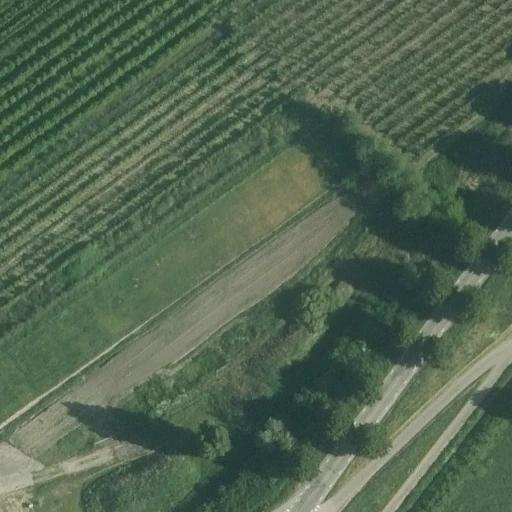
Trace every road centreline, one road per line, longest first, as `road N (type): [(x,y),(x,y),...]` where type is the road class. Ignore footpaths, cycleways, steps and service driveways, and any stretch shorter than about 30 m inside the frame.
road 1 (tertiary): [(304,511),(511,228)]
road 2 (unclassified): [(329,511),(511,343)]
road 3 (unclassified): [(390,511),(511,354)]
